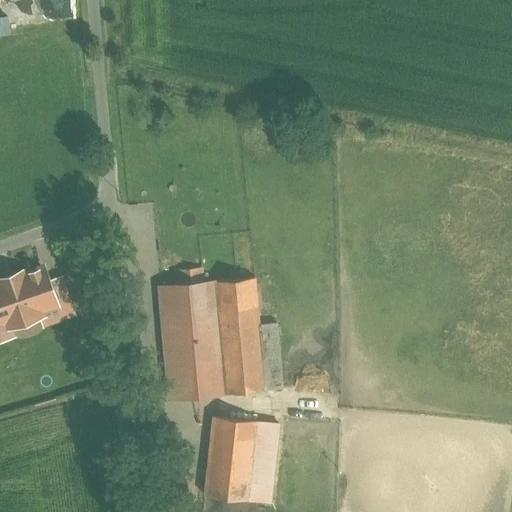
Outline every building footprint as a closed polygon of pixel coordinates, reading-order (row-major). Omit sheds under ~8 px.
[(23,272),(0,279),(0,323),(7,321),(9,326),(41,314),(40,309),(56,303),(44,268),(24,275),(23,272)] [(175,285),(161,286),(165,326),(259,317),(256,278),(203,283),(175,285)] [(259,317),(165,326),(171,398),(282,387),(276,322),(260,324),(259,317)] [(147,384),(125,388),(134,448),(156,445),(147,384)] [(279,422),(214,415),(205,495),(245,499),(270,502),(279,422)]
